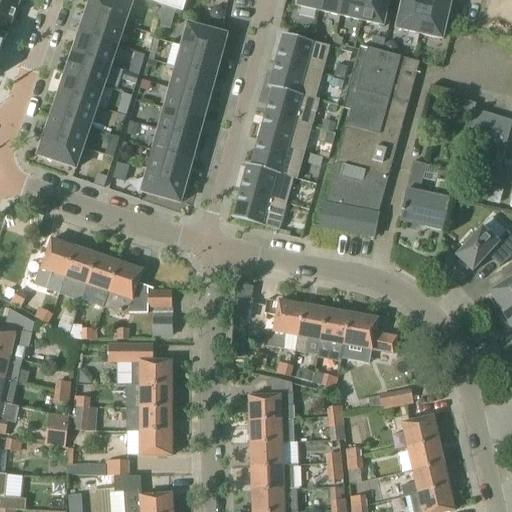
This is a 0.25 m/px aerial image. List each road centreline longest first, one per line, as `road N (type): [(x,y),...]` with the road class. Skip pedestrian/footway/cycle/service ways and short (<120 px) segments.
road 1 (residential): [(493,511),(462,377),(438,330),(400,299),(352,278),(207,243)]
road 2 (residential): [(207,243),(222,511)]
road 3 (residential): [(207,243),(264,0)]
road 4 (residential): [(207,243),(0,178)]
road 5 (residential): [(8,126),(54,0)]
